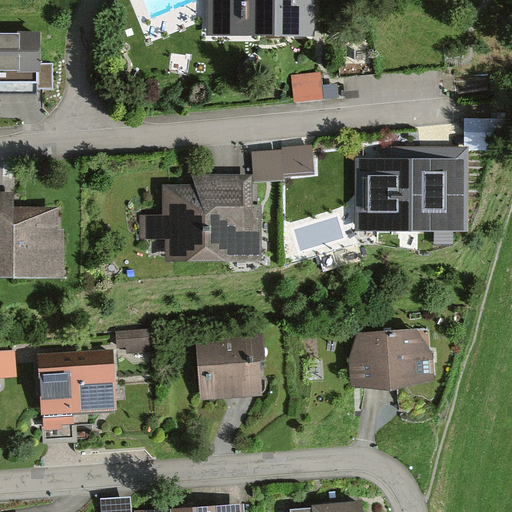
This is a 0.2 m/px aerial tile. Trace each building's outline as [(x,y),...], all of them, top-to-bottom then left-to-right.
[(311,0),(208,0),(209,33),(312,31),(311,0)] [(44,31),(0,32),(0,82),(45,82),(44,31)] [(321,74),(292,80),(297,105),(326,100),(321,74)] [(397,160),(361,161),(362,228),(477,225),(475,144),(397,146),(397,160)] [(172,233),(173,258),(267,256),(266,206),(255,206),(254,173),(197,174),(197,187),(171,188),(172,216),(148,217),(148,234),(172,233)] [(15,193),(0,193),(0,274),(66,273),(65,207),(15,208),(15,193)] [(357,353),(359,384),(440,378),(437,347),(420,330),(364,335),(357,353)] [(119,334),(120,352),(151,350),(150,333),(119,334)] [(267,342),(202,343),(204,398),(269,396),(267,342)] [(115,352),(46,356),(49,412),(118,408),(115,352)]
